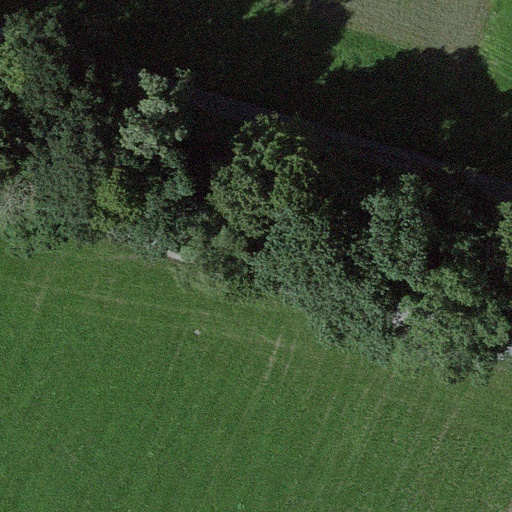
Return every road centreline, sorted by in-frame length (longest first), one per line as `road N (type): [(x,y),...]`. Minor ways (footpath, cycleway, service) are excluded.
road 1 (track): [(511,354),(0,196)]
road 2 (track): [(511,199),(0,43)]
